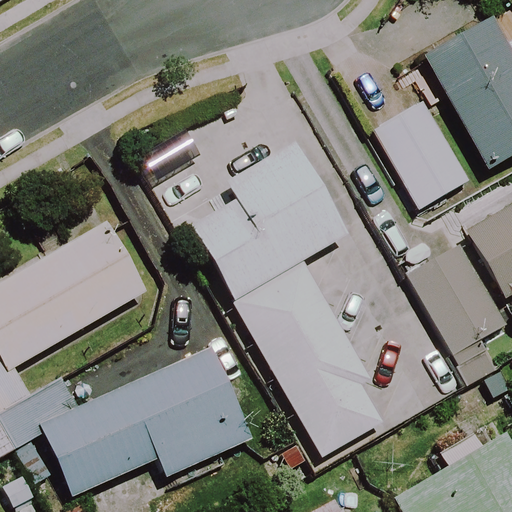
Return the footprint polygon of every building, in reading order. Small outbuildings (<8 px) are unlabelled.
[(511,89),(509,84),(511,82),(511,45),(508,47),(500,33),(485,42),(477,29),(411,68),(475,178),(511,156),(511,89)] [(457,189),(412,109),(361,139),(407,218),(457,189)] [(219,308),(290,268),(331,245),(280,154),(212,193),(219,206),(176,231),(219,308)] [(511,206),(457,237),(505,321),(511,317),(511,206)] [(0,376),(5,374),(131,303),(92,234),(0,285),(0,376)] [(492,334),(446,255),(394,286),(440,364),(492,334)] [(290,268),(219,308),(307,465),(369,431),(344,387),(354,382),(290,268)] [(67,420),(31,440),(61,503),(141,466),(153,492),(235,454),(192,361),(67,420)] [(0,376),(0,458),(31,440),(67,420),(50,387),(21,403),(5,374),(0,376)] [(511,511),(511,486),(488,445),(381,506),(384,511),(511,511)]
